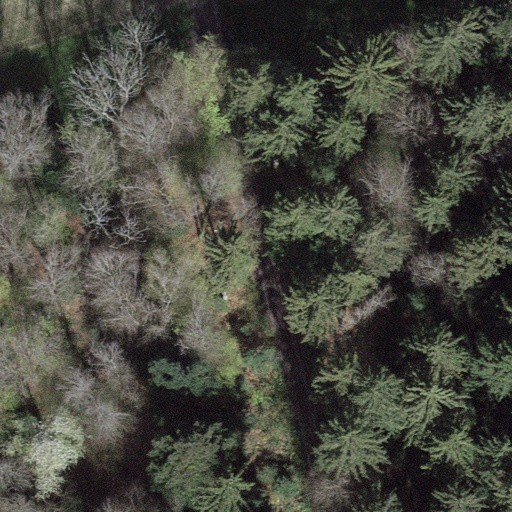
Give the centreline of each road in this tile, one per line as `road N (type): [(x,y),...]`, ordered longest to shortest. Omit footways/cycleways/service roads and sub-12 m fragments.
road 1 (track): [(0,178),(511,37)]
road 2 (track): [(329,511),(207,0)]
